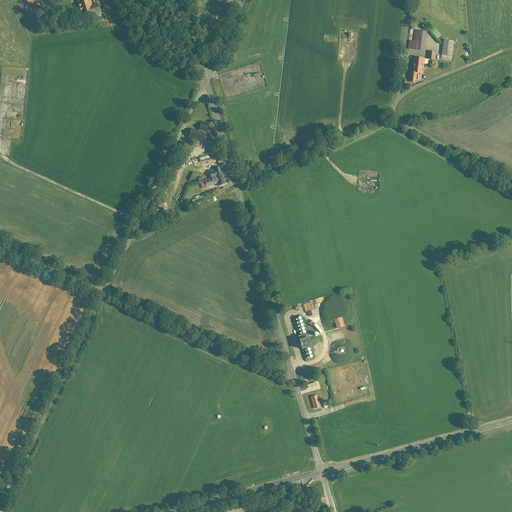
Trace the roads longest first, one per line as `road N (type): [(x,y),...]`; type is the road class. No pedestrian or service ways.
road 1 (residential): [(104,293),(0,511)]
road 2 (residential): [(206,80),(104,293)]
road 3 (residential): [(104,293),(293,380)]
road 4 (tertiary): [(237,188),(293,380)]
road 5 (tertiary): [(321,473),(511,421)]
road 6 (residential): [(389,112),(237,188)]
road 7 (track): [(139,220),(4,157)]
road 8 (tertiary): [(180,511),(321,473)]
road 9 (residential): [(389,112),(511,184)]
